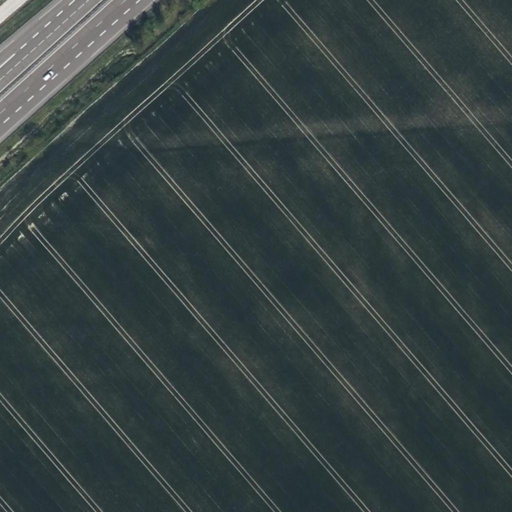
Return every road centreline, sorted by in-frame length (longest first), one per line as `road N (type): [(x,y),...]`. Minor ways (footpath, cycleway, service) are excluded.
road 1 (track): [(106,137),(511,116)]
road 2 (motorway): [(0,110),(122,0)]
